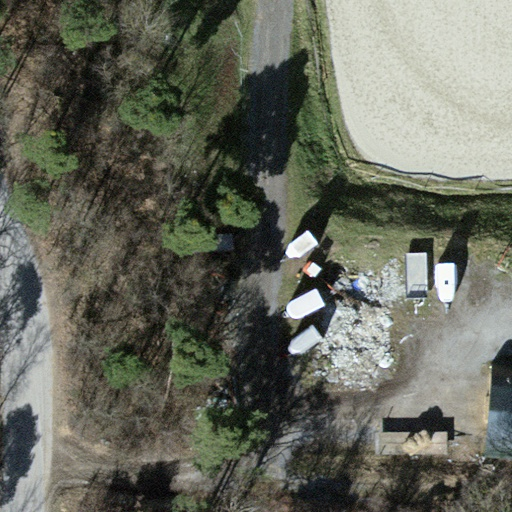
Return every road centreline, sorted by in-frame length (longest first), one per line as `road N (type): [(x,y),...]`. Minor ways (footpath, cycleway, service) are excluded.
road 1 (track): [(16,451),(155,476),(401,407),(446,346)]
road 2 (track): [(267,0),(253,180),(280,439)]
road 3 (residential): [(0,213),(26,348),(10,511)]
